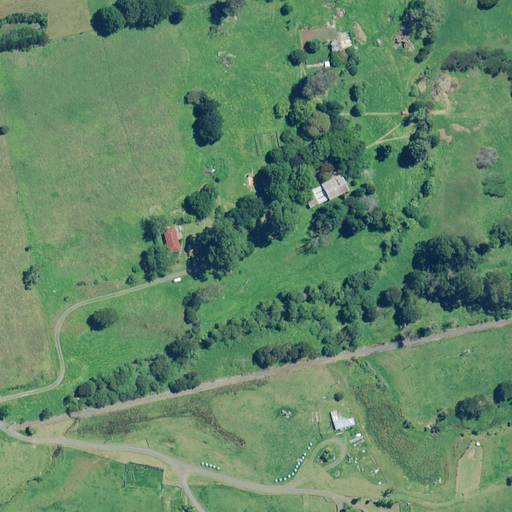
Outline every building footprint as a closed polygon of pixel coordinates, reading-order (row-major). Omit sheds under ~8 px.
[(347,191),(339,175),(319,184),(320,186),(310,190),(317,205),(347,191)] [(176,235),(174,226),(164,229),(166,238),(164,239),(168,254),(180,251),(177,240),(180,239),(179,234),(176,235)] [(353,424),(352,418),(345,420),(345,419),(341,420),(340,416),(337,417),(335,411),(329,412),(334,430),(353,424)] [(371,454),(367,446),(356,451),(360,460),(371,454)] [(477,450),(471,446),(464,457),(470,461),(477,450)]
